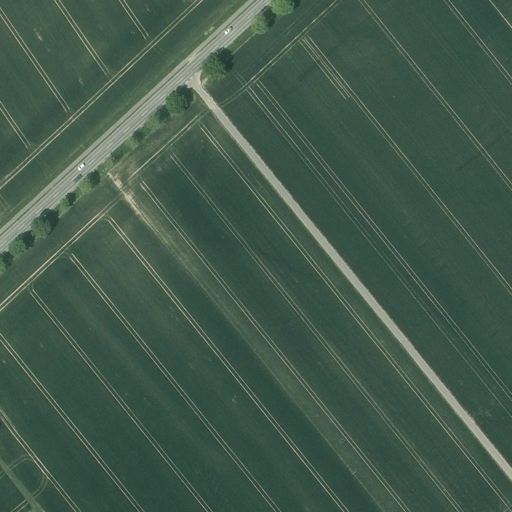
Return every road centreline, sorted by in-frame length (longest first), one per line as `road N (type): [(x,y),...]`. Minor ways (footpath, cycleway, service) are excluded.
road 1 (track): [(511,473),(187,74)]
road 2 (tertiary): [(0,247),(268,0)]
